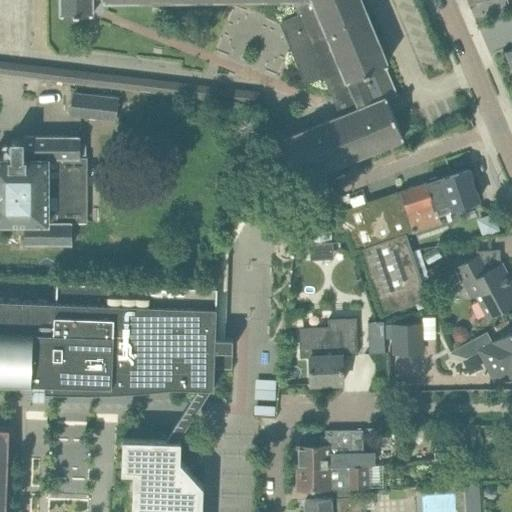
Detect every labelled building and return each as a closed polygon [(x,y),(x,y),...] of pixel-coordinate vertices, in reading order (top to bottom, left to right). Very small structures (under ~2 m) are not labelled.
[(292,0),(340,115),(274,142),(291,183),(403,136),(387,98),(397,95),(384,64),(388,62),(361,0),(60,0),(61,15),(91,15),(91,0),(292,0)] [(117,119),(120,97),(73,91),(70,113),(117,119)] [(58,135),(40,135),(24,135),(24,138),(11,138),(11,156),(0,156),(0,221),(24,222),(25,243),(57,243),(72,243),(71,225),(77,225),(77,222),(86,222),(85,157),(85,151),(81,151),(81,135),(58,135)] [(382,313),(428,298),(406,233),(441,222),(437,211),(449,206),(450,208),(478,198),(469,168),(330,213),(337,233),(349,230),(355,249),(360,247),(382,313)] [(482,232),(499,229),(496,214),(479,217),(482,232)] [(332,241),(309,242),(310,259),(333,257),(332,241)] [(455,267),(471,295),(476,292),(489,316),(499,310),(511,303),(511,292),(509,288),(511,286),(511,284),(510,280),(508,281),(505,277),(507,275),(501,263),(486,270),(478,255),(460,264),(455,267)] [(428,271),(438,289),(454,281),(445,262),(428,271)] [(46,389),(61,390),(62,381),(200,386),(166,438),(178,439),(212,386),(214,386),(214,367),(231,367),(233,337),(215,336),(217,285),(57,279),(56,299),(0,297),(0,387),(46,389)] [(299,326),(300,357),(309,357),(311,383),(343,381),(342,354),(358,353),(357,316),(328,317),(329,325),(299,326)] [(383,321),(368,322),(369,341),(384,340),(383,321)] [(396,353),(424,352),(424,325),(395,326),(396,353)] [(487,331),(451,349),(453,352),(466,357),(479,350),(494,378),(508,370),(511,376),(511,375),(511,330),(492,341),(487,331)] [(276,398),(276,378),(255,377),(255,397),(276,398)] [(274,414),(275,399),(256,399),(255,413),(274,414)] [(449,425),(450,432),(447,432),(450,458),(458,458),(469,457),(467,437),(465,423),(449,425)] [(0,511),(202,511),(203,484),(180,459),(181,439),(178,439),(166,438),(123,437),(122,471),(134,471),(132,511),(6,511),(10,426),(0,426),(0,511)] [(325,429),(325,441),(326,444),(297,445),(297,467),(349,466),(368,464),(368,451),(363,451),(363,429),(325,429)] [(473,437),(467,437),(469,457),(471,478),(484,476),(481,449),(474,449),(473,437)] [(452,469),(453,483),(470,481),(470,478),(471,478),(469,457),(458,458),(459,468),(452,469)] [(349,466),(297,467),(297,489),(317,489),(351,487),(369,487),(368,464),(349,466)] [(305,499),(305,511),(365,511),(365,508),(375,507),(374,495),(364,495),(305,499)]
